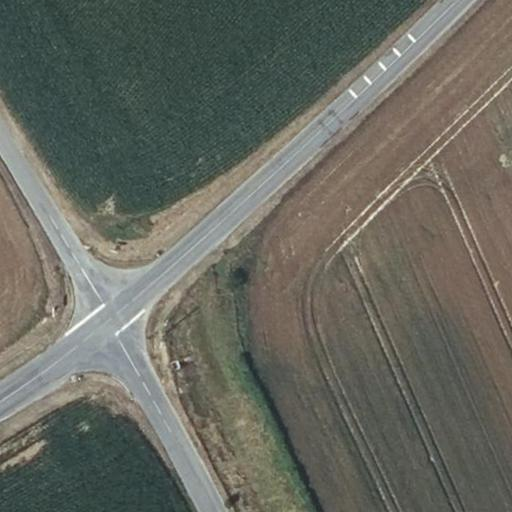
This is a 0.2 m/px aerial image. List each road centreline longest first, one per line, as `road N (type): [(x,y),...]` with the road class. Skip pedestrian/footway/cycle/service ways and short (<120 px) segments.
road 1 (tertiary): [(101,316),(442,0)]
road 2 (tertiary): [(203,511),(101,316)]
road 3 (tertiary): [(101,316),(0,130)]
road 4 (tertiary): [(0,388),(101,316)]
